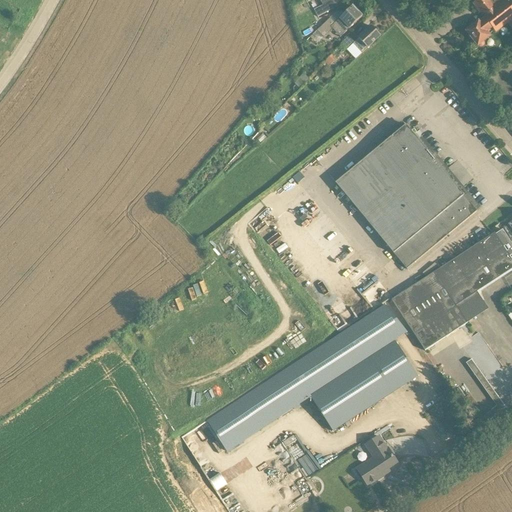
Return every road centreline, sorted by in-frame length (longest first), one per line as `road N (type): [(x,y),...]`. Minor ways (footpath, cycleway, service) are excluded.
road 1 (residential): [(511,145),(389,0)]
road 2 (unclassified): [(511,414),(380,511)]
